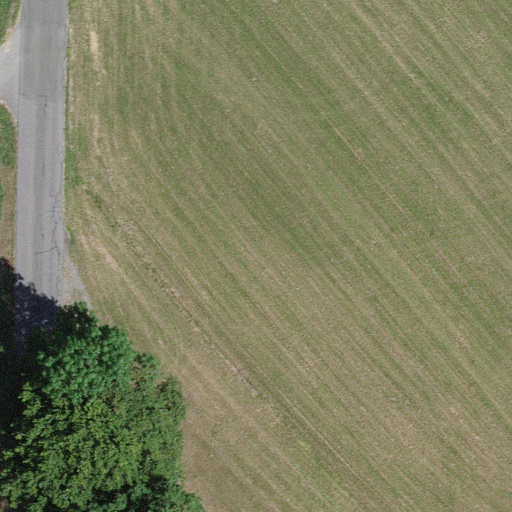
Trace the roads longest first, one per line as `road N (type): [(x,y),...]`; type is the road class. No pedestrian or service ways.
road 1 (tertiary): [(42,0),(36,390),(64,511)]
road 2 (track): [(39,224),(163,511)]
